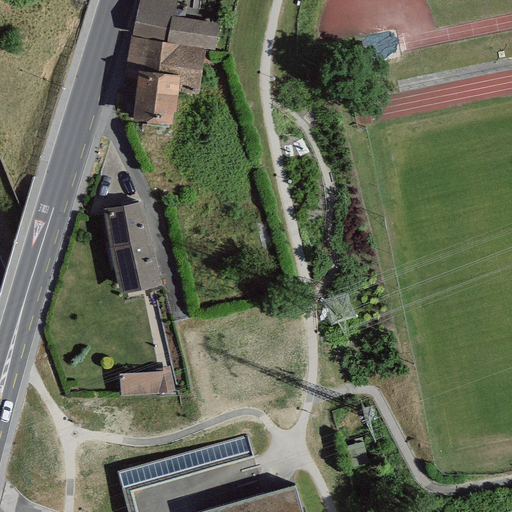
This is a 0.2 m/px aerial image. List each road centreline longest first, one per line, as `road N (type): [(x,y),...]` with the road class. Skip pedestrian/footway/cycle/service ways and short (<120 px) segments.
road 1 (tertiary): [(0,391),(118,0)]
road 2 (unknown): [(109,97),(170,277)]
road 3 (secondary): [(0,332),(50,511)]
